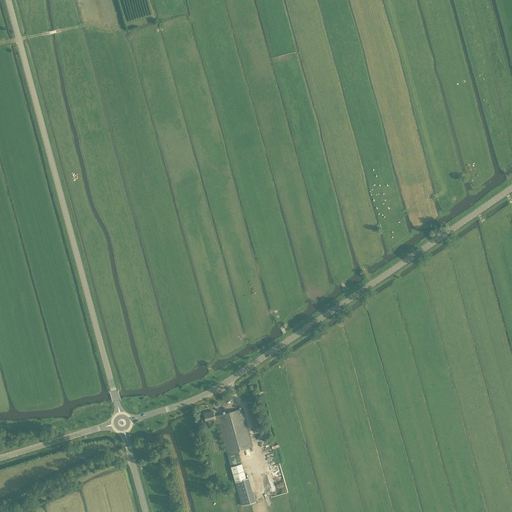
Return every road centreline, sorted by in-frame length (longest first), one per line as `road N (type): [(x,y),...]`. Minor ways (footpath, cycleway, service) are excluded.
road 1 (unclassified): [(128,420),(227,382),(511,187)]
road 2 (tertiary): [(119,416),(8,0)]
road 3 (track): [(0,43),(89,24),(126,38),(193,17)]
